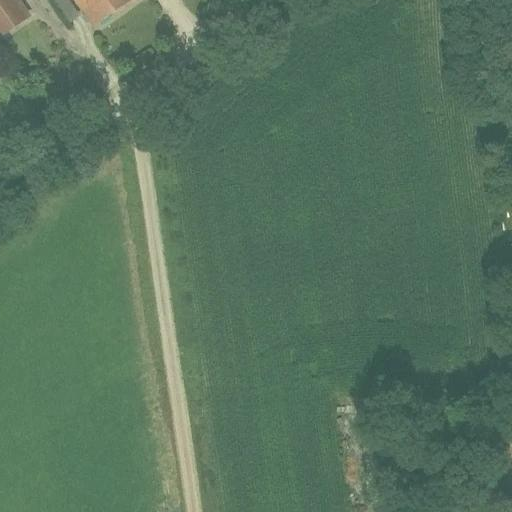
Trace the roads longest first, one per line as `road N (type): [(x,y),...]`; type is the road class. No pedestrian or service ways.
road 1 (track): [(190,511),(130,107)]
road 2 (track): [(124,96),(264,0)]
road 3 (track): [(0,184),(124,96)]
